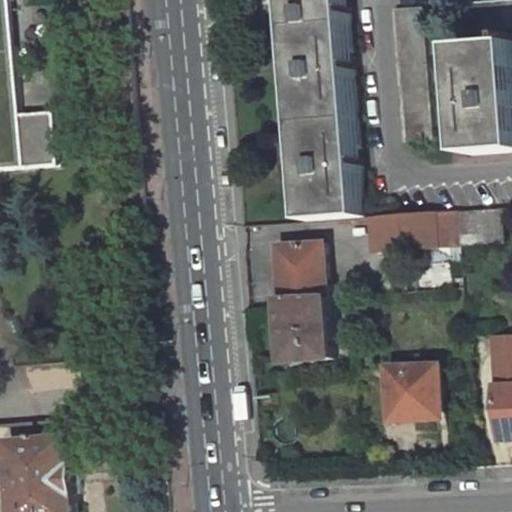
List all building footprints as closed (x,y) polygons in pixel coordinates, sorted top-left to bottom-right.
[(0,0),(0,173),(62,168),(58,115),(24,117),(15,9),(14,0),(0,0)] [(286,0),(305,224),(368,220),(348,0),(286,0)] [(511,152),(511,4),(468,8),(472,50),(465,51),(473,156),(511,152)] [(434,141),(425,12),(395,15),(405,144),(434,141)] [(467,246),(508,243),(506,210),(465,212),(467,246)] [(378,218),(380,251),(403,250),(404,272),(405,292),(455,289),(453,262),(448,262),(447,247),(464,246),(462,213),(378,218)] [(288,303),(333,300),(330,245),(284,248),(288,303)] [(447,247),(448,262),(453,262),(465,261),(464,246),(447,247)] [(405,292),(404,272),(363,275),(364,295),(362,295),(363,304),(377,304),(376,294),(405,292)] [(288,303),(291,362),(337,359),(333,300),(288,303)] [(511,339),(498,340),(500,369),(511,368),(511,339)] [(337,359),(291,362),(292,374),(355,370),(354,358),(337,359)] [(445,366),(394,369),(396,422),(418,421),(418,413),(440,412),(447,412),(445,366)] [(511,368),(500,369),(503,431),(511,430),(511,368)] [(440,420),(440,412),(418,413),(418,421),(440,420)] [(79,511),(73,437),(11,442),(16,511),(79,511)]
